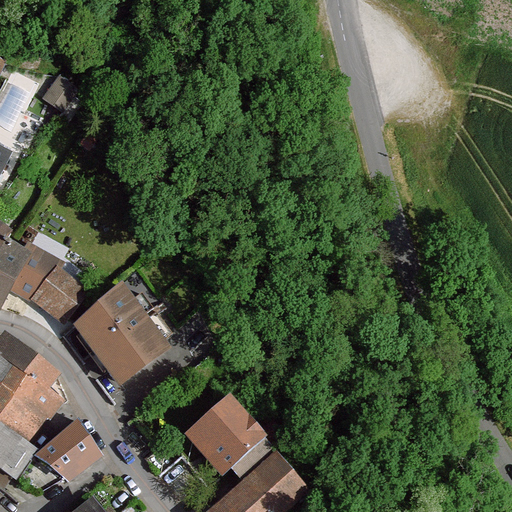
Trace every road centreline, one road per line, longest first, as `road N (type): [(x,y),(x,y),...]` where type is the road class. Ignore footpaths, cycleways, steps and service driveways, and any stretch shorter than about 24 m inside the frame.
road 1 (tertiary): [(511,469),(429,311),(340,0)]
road 2 (tertiary): [(0,321),(27,329),(73,368),(170,511)]
